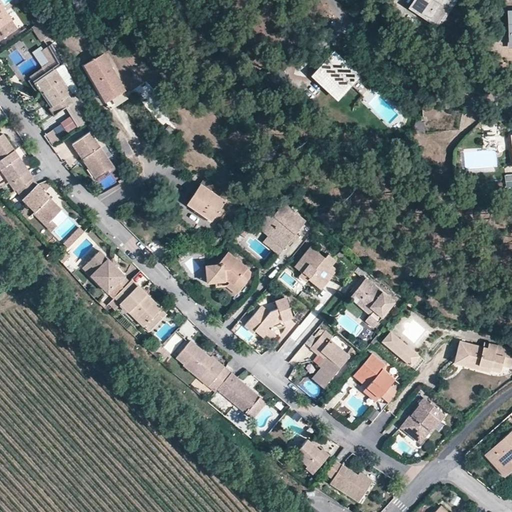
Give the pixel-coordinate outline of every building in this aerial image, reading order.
[(427,19),(436,25),(453,0),(452,0),(414,0),(411,5),(428,17),(427,19)] [(0,40),(16,30),(0,6),(0,40)] [(52,43),(48,38),(44,41),(47,46),(52,43)] [(42,67),(47,75),(64,63),(54,42),(41,51),(49,62),(42,67)] [(124,87),(102,50),(81,62),(103,100),(124,87)] [(337,101),(359,79),(334,56),(315,76),(330,91),(328,93),(337,101)] [(276,79),(288,70),(280,61),(261,76),(272,90),(275,88),(276,79)] [(64,63),(47,75),(33,84),(40,95),(43,94),(45,92),(49,96),(46,98),(52,106),(48,108),(53,116),(67,107),(78,128),(92,119),(85,110),(80,98),(64,63)] [(132,152),(118,127),(109,133),(123,157),(132,152)] [(44,133),(49,141),(52,146),(60,141),(51,129),(44,133)] [(107,158),(89,132),(71,144),(81,160),(85,157),(88,161),(84,164),(95,180),(108,172),(101,162),(107,158)] [(29,172),(4,134),(0,136),(0,149),(5,157),(3,159),(0,160),(0,167),(16,191),(26,183),(22,177),(29,172)] [(123,163),(128,169),(134,163),(129,157),(123,163)] [(115,170),(107,158),(101,162),(108,172),(109,173),(115,170)] [(34,179),(29,172),(22,177),(26,183),(31,180),(34,179)] [(200,184),(224,200),(229,193),(205,177),(200,184)] [(36,187),(31,180),(26,183),(16,191),(23,201),(35,213),(36,212),(49,224),(51,222),(62,212),(49,200),(49,201),(42,194),(43,192),(37,186),(36,187)] [(211,220),(224,200),(200,184),(187,203),(211,220)] [(49,201),(49,200),(50,199),(43,192),(42,194),(49,201)] [(283,203),(278,208),(273,214),(268,211),(259,222),(270,232),(267,235),(282,247),(286,243),(294,233),(304,221),(283,203)] [(273,214),(278,208),(274,205),(268,211),(273,214)] [(46,227),(49,224),(36,212),(35,213),(33,215),(46,227)] [(68,218),(62,212),(51,222),(57,228),(68,218)] [(57,228),(51,222),(49,224),(46,227),(51,234),(57,228)] [(270,232),(259,222),(256,225),(267,235),(270,232)] [(67,248),(83,232),(79,227),(63,243),(67,248)] [(294,233),(286,243),(290,247),(299,236),(294,233)] [(282,247),(267,235),(262,241),(277,254),(282,247)] [(190,254),(184,244),(174,249),(179,260),(190,254)] [(327,271),(332,266),(336,260),(328,254),(325,258),(312,246),(294,267),(301,273),(309,264),(316,271),(309,280),(317,287),(321,281),(325,284),(332,276),(327,271)] [(69,256),(64,251),(58,258),(63,263),(69,256)] [(113,297),(124,287),(120,283),(125,277),(98,251),(88,261),(96,269),(91,275),(113,297)] [(204,267),(207,283),(216,282),(228,281),(239,289),(246,281),(240,276),(246,269),(227,252),(216,265),(204,267)] [(96,269),(88,261),(83,267),(91,275),(96,269)] [(307,282),(309,280),(316,271),(309,264),(301,273),(299,275),(307,282)] [(327,271),(332,276),(337,270),(332,266),(327,271)] [(370,274),(360,266),(356,271),(362,277),(365,279),(367,278),(370,274)] [(246,269),(240,276),(246,281),(249,278),(249,272),(246,269)] [(124,287),(129,281),(125,277),(120,283),(124,287)] [(365,279),(362,277),(348,295),(351,297),(357,289),(365,279)] [(367,278),(365,279),(357,289),(364,295),(362,299),(373,309),(370,313),(367,316),(376,324),(395,300),(367,278)] [(140,290),(131,280),(129,281),(124,287),(113,297),(143,326),(159,309),(143,293),(138,297),(135,294),(140,290)] [(235,294),(239,289),(228,281),(216,282),(216,288),(226,287),(235,294)] [(321,281),(317,287),(320,290),(325,284),(321,281)] [(364,295),(357,289),(351,297),(370,313),(373,309),(362,299),(364,295)] [(274,327),(274,323),(276,318),(280,316),(281,320),(292,316),(286,299),(275,302),(277,309),(271,312),(271,314),(269,315),(266,312),(267,311),(261,306),(245,326),(254,333),(255,331),(264,339),(276,335),(274,327)] [(164,313),(159,309),(143,326),(147,331),(164,313)] [(376,324),(367,316),(364,319),(373,327),(376,324)] [(330,357),(321,367),(312,378),(322,386),(348,356),(330,340),(332,337),(324,331),(310,348),(318,354),(319,353),(322,350),(330,357)] [(403,361),(412,351),(391,332),(382,342),(403,361)] [(211,355),(210,357),(208,359),(205,356),(206,354),(190,341),(177,358),(184,365),(183,366),(199,380),(202,376),(211,383),(207,387),(214,392),(217,389),(231,372),(211,355)] [(481,353),(475,353),(452,349),(449,366),(472,370),(471,375),(484,378),(484,375),(485,372),(495,373),(495,370),(496,367),(506,369),(508,353),(481,349),(481,353)] [(318,365),(321,367),(330,357),(322,350),(319,353),(324,358),(318,365)] [(418,356),(412,351),(403,361),(409,366),(418,356)] [(396,381),(383,370),(386,366),(371,354),(352,377),(380,400),(382,398),(388,403),(398,392),(392,387),(396,381)] [(472,370),(449,366),(448,372),(471,375),(472,370)] [(231,372),(217,389),(246,412),(259,395),(231,372)] [(202,376),(199,380),(207,387),(211,383),(202,376)] [(267,401),(259,395),(246,412),(253,418),(267,401)] [(417,415),(414,412),(401,427),(421,443),(430,432),(433,428),(436,430),(447,417),(424,399),(420,405),(423,408),(417,415)] [(417,415),(423,408),(420,405),(414,412),(417,415)] [(233,411),(228,415),(240,430),(245,426),(233,411)] [(511,429),(485,453),(499,469),(509,460),(511,464),(511,429)] [(256,443),(261,437),(256,433),(251,438),(256,443)] [(311,442),(308,438),(293,455),(314,473),(330,454),(323,448),(321,450),(311,442)] [(321,450),(323,448),(313,440),(311,442),(321,450)] [(511,464),(509,460),(499,469),(504,475),(511,468),(511,464)] [(330,483),(359,501),(371,483),(357,475),(337,461),(325,473),(333,478),(330,483)] [(357,475),(371,483),(373,480),(359,471),(357,475)]
